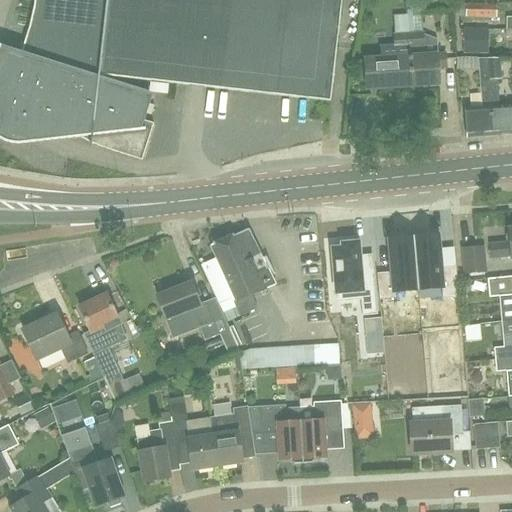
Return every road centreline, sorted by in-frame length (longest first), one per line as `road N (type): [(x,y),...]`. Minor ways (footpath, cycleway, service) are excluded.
road 1 (primary): [(173,204),(511,166)]
road 2 (residential): [(187,511),(241,500),(511,485)]
road 3 (primary): [(0,216),(173,204)]
road 4 (primary): [(173,204),(0,194)]
